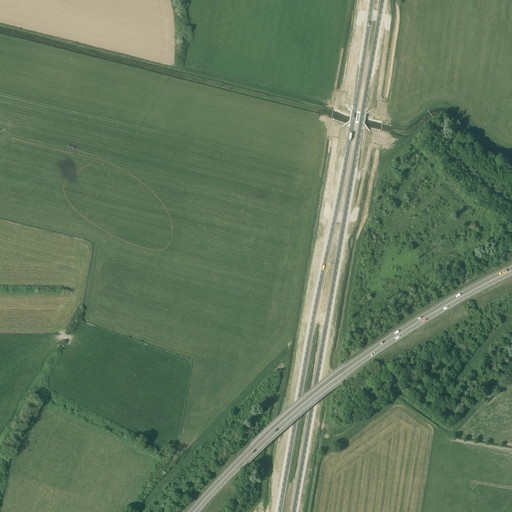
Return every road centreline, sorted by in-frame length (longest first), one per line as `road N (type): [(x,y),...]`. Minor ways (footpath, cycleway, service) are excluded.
road 1 (primary): [(371,0),(279,511)]
road 2 (primary): [(294,511),(384,0)]
road 3 (primary): [(194,511),(273,430),(349,368),(511,270)]
